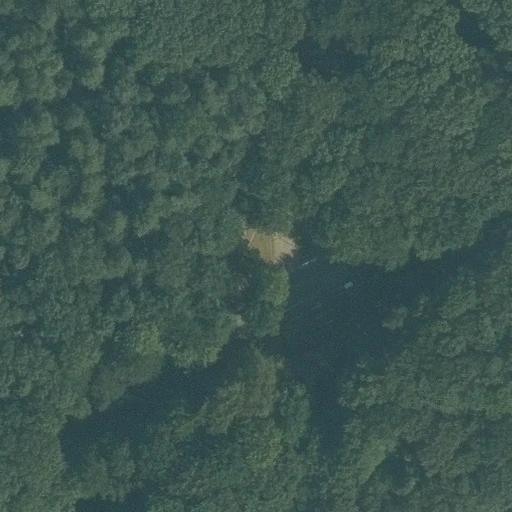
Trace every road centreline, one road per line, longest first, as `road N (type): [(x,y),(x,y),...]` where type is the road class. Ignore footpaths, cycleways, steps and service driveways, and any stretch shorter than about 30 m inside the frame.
road 1 (secondary): [(290,280),(149,356),(9,459)]
road 2 (secondary): [(9,459),(304,307)]
road 3 (secondary): [(511,186),(335,259)]
road 4 (secondary): [(348,284),(511,189)]
road 5 (secondary): [(311,122),(281,204),(290,280)]
road 6 (secondary): [(335,259),(314,210),(311,122)]
road 7 (secondary): [(311,122),(349,0)]
